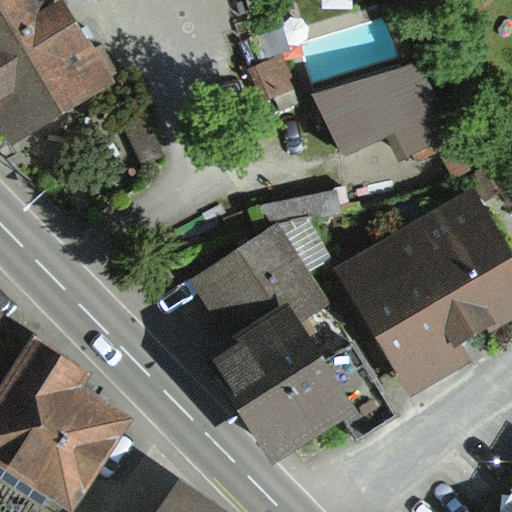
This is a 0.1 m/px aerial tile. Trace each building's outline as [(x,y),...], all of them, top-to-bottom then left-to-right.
[(57,0),(0,0),(0,134),(5,144),(108,81),(57,0)] [(406,64),(314,96),(344,156),(394,132),(404,154),(441,136),(406,64)] [(511,251),(479,193),(336,274),(406,396),(472,358),(464,345),(511,317),(511,251)] [(279,226),(195,277),(231,336),(208,350),(246,411),(274,458),(344,415),(357,437),(394,414),(279,226)] [(91,372),(34,335),(0,386),(0,465),(70,511),(81,493),(130,418),(81,386),(91,372)] [(223,511),(178,479),(154,511),(223,511)]
